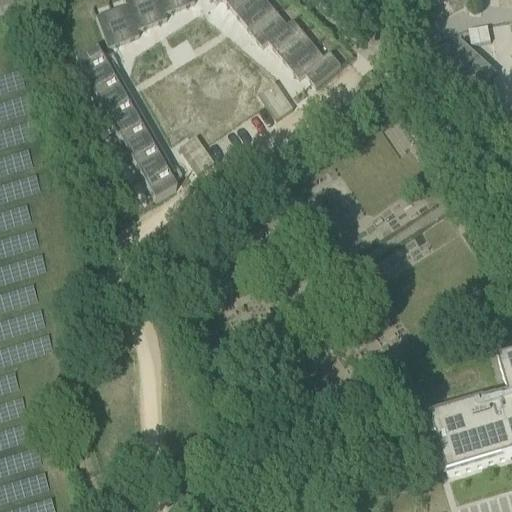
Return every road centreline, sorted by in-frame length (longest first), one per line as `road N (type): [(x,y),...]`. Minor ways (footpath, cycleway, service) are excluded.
road 1 (residential): [(305,113),(211,17),(122,67),(192,190)]
road 2 (residential): [(511,181),(376,64)]
road 3 (residential): [(192,190),(305,113)]
